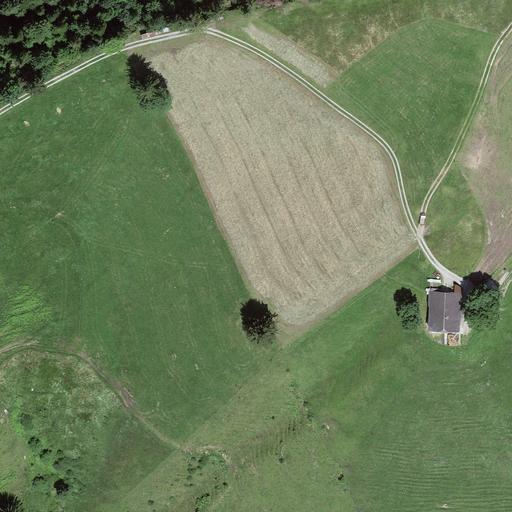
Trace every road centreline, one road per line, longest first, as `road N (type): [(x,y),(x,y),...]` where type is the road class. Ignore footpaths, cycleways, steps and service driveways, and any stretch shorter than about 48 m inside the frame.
road 1 (track): [(0,111),(116,49),(190,29),(217,32),(291,72),(377,137),(435,267),(466,287)]
road 2 (track): [(419,237),(428,199),(511,20)]
road 3 (track): [(205,29),(346,0)]
